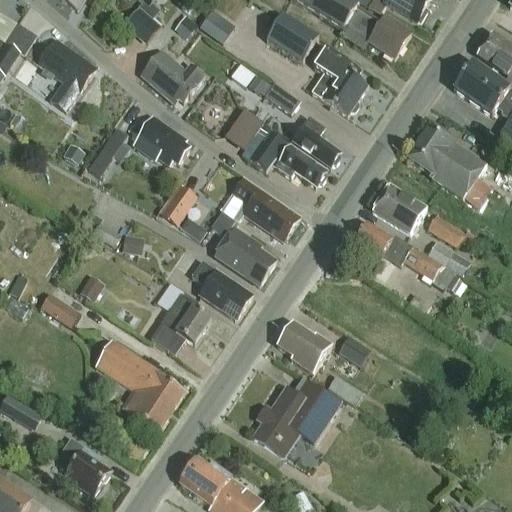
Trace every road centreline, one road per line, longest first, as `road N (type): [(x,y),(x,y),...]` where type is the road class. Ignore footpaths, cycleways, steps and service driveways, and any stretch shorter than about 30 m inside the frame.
road 1 (unclassified): [(331,235),(183,134),(28,0)]
road 2 (secondary): [(141,511),(331,235)]
road 3 (secondary): [(331,235),(488,0)]
